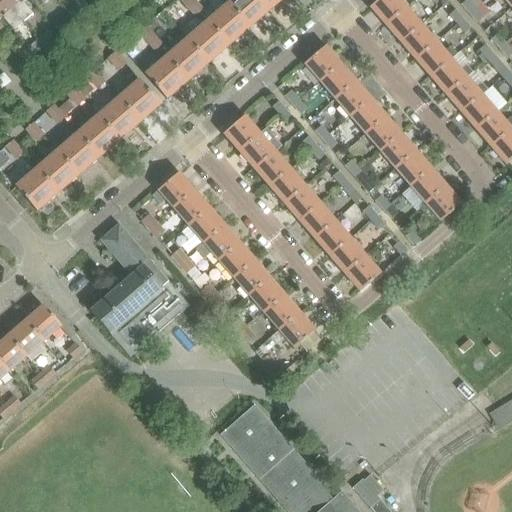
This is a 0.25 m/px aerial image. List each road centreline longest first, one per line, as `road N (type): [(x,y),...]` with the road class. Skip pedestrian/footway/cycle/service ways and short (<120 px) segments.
road 1 (residential): [(191,141),(342,316),(468,214),(477,192),(468,169),(335,17)]
road 2 (residential): [(191,141),(335,17)]
road 3 (residential): [(46,261),(191,141)]
